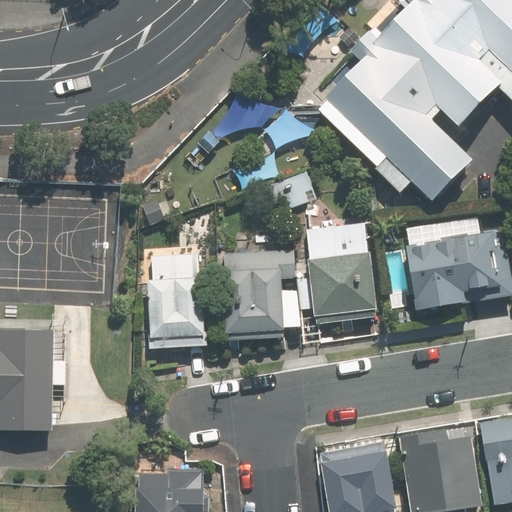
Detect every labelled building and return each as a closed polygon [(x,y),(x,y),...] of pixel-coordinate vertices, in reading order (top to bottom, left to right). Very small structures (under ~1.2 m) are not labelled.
[(511,0),(420,0),(327,102),(438,203),(476,161),(448,135),(495,84),(511,99),(511,0)] [(309,257),(317,315),(380,307),(373,250),(371,250),(367,220),(308,228),(312,257),(309,257)] [(421,308),(511,293),(511,266),(506,228),(411,244),(421,308)] [(224,253),(228,332),(286,329),(283,278),(296,277),(295,250),(224,253)] [(154,339),(208,334),(200,251),(152,256),(154,277),(148,277),(154,339)] [(0,434),(53,435),(55,330),(0,328),(0,434)] [(511,415),(482,420),(496,504),(511,501),(511,415)] [(401,435),(413,511),(427,511),(485,503),(472,423),(401,435)] [(400,511),(389,449),(323,461),(332,511),(400,511)] [(207,511),(207,471),(168,472),(168,485),(137,485),(137,511),(207,511)]
